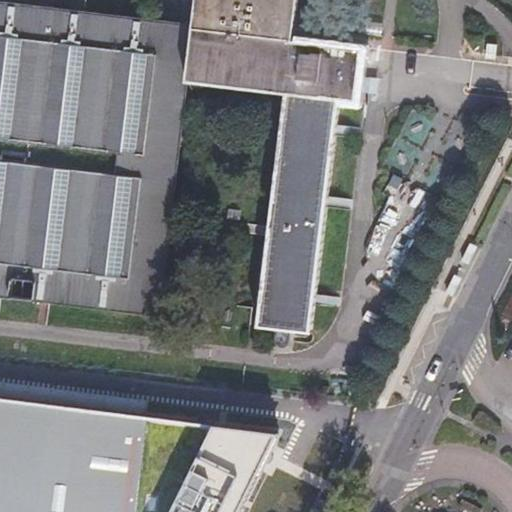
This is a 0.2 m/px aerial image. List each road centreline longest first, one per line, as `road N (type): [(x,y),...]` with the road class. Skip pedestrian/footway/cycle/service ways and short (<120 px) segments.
road 1 (unclassified): [(459,315),(379,473)]
road 2 (unclassified): [(511,480),(487,461),(457,453),(379,473)]
